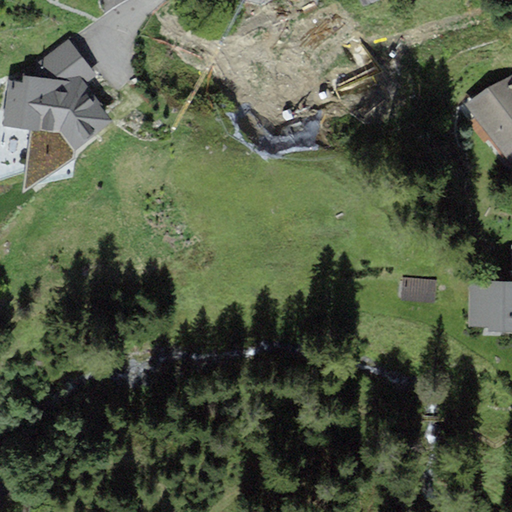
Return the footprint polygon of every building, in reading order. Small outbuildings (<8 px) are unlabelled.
[(79,77),(84,84),(96,75),(68,39),(36,64),(47,79),(67,81),(68,78),(79,77)] [(511,74),(510,72),(466,106),(511,165),(511,74)] [(23,83),(8,80),(1,125),(30,128),(23,192),(73,158),(74,150),(112,122),(84,84),(79,77),(68,78),(67,81),(47,79),(23,76),(23,83)] [(488,331),(510,332),(511,331),(511,272),(510,282),(489,282),(469,281),(468,327),(488,327),(488,331)] [(436,280),(402,277),(400,299),(434,302),(436,280)]
